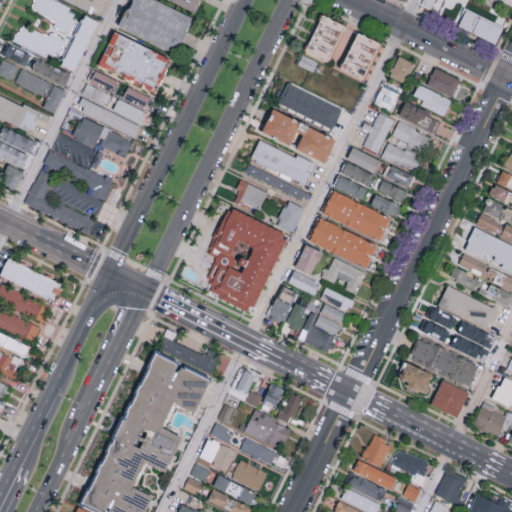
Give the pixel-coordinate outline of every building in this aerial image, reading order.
[(53,26),(69,33),(76,17),(67,12),(70,6),(57,0),(33,0),(30,8),(56,21),(53,26)] [(129,0),(118,27),(175,53),(192,16),(157,0),(129,0)] [(168,0),(195,12),(200,0),(168,0)] [(435,0),(422,0),(422,3),(432,8),(435,0)] [(458,26),(496,43),(503,27),(465,10),(458,26)] [(96,19),(82,14),(63,66),(76,71),(96,19)] [(322,15),(346,27),(328,63),(304,52),(322,15)] [(64,38),(51,32),(50,36),(21,24),(13,41),(55,59),(64,38)] [(168,56),(113,32),(98,64),(155,90),(165,67),(164,67),(168,56)] [(359,33),(340,70),(363,82),(382,45),(359,33)] [(3,55),(25,66),(31,54),(9,44),(3,55)] [(297,64),(313,71),(317,61),(302,54),(297,64)] [(64,85),(70,73),(36,58),(30,70),(64,85)] [(399,58),(414,65),(404,86),(389,78),(391,74),(389,72),(391,68),(393,69),(399,58)] [(0,64),(0,74),(12,80),(19,66),(3,59),(0,64)] [(15,84),(42,94),(47,79),(20,69),(15,84)] [(435,69),(460,81),(451,99),(426,86),(435,69)] [(113,90),(117,79),(94,71),(90,82),(113,90)] [(103,104),(109,94),(86,83),(81,93),(103,104)] [(54,113),(65,90),(53,84),(42,107),(54,113)] [(288,84),(342,111),(332,130),(278,104),(288,84)] [(419,85),(452,102),(443,118),(420,106),(423,101),(413,96),(419,85)] [(122,97),(145,108),(150,96),(127,86),(122,97)] [(383,87),(374,106),(393,115),(402,96),(383,87)] [(0,93),(0,118),(31,133),(37,120),(46,124),(50,116),(0,93)] [(140,125),(81,97),(76,108),(135,137),(140,125)] [(112,111),(142,122),(146,110),(117,99),(112,111)] [(407,102),(399,117),(434,134),(440,122),(430,117),(431,114),(407,102)] [(273,108),(336,140),(324,164),(261,132),(273,108)] [(380,114),(373,127),(365,123),(361,130),(370,134),(363,147),(377,154),(393,121),(380,114)] [(84,119),(104,128),(95,148),(90,146),(89,148),(73,140),(84,119)] [(399,121),(417,130),(416,132),(436,141),(429,157),(407,147),(409,144),(392,136),(399,121)] [(0,140),(32,152),(36,139),(2,127),(0,132),(0,140)] [(108,131),(130,142),(123,157),(117,154),(116,155),(108,152),(109,151),(100,146),(108,131)] [(0,156),(23,167),(29,155),(0,141),(0,156)] [(260,141),(251,159),(305,186),(315,165),(297,156),(295,159),(260,141)] [(389,143),(381,159),(398,167),(399,164),(416,173),(424,158),(406,149),(405,152),(389,143)] [(353,148),(381,161),(375,173),(347,160),(353,148)] [(52,152),(45,165),(88,187),(85,193),(103,202),(113,183),(52,152)] [(346,162),(340,174),(369,188),(374,176),(346,162)] [(16,189),(23,170),(7,164),(0,183),(16,189)] [(248,164),(310,195),(305,204),(243,173),(248,164)] [(414,175),(391,165),(386,178),(409,187),(414,175)] [(511,175),(501,171),(496,183),(511,189),(511,175)] [(41,172),(54,179),(46,195),(94,218),(86,234),(25,204),(41,172)] [(340,176),(334,187),(362,201),(367,190),(340,176)] [(240,179),(269,194),(257,216),(233,204),(239,192),(235,190),(240,179)] [(377,190),(401,202),(406,191),(382,179),(377,190)] [(488,195),(511,206),(511,191),(494,183),(488,195)] [(322,215),(380,240),(390,216),(332,191),(322,215)] [(370,204),(397,216),(401,206),(375,193),(370,204)] [(511,208),(486,200),(482,212),(511,222),(511,208)] [(289,202),(304,210),(291,234),(276,226),(280,219),(278,218),(284,208),(286,209),(289,202)] [(207,250),(226,211),(230,213),(232,208),(284,234),(282,239),(288,242),(255,310),(248,307),(245,311),(220,299),(222,295),(212,290),(214,285),(210,283),(212,280),(205,277),(215,258),(205,253),(207,250)] [(511,225),(505,223),(504,223),(481,213),(476,224),(511,239),(511,225)] [(368,266),(377,242),(318,219),(308,244),(368,266)] [(500,268),(511,272),(511,244),(473,228),(464,251),(483,259),(485,254),(503,261),(500,268)] [(295,267),(311,275),(321,251),(305,244),(295,267)] [(511,289),(511,275),(463,255),(458,267),(511,289)] [(336,277),(347,281),(344,289),(355,293),(365,270),(333,257),(328,269),(324,267),(320,277),(334,282),(336,277)] [(0,273),(0,276),(52,298),(60,281),(6,258),(0,273)] [(511,301),(511,293),(487,282),(454,267),(449,278),(510,307),(511,301)] [(319,281),(293,271),(288,283),(314,294),(319,281)] [(0,284),(0,301),(43,321),(50,306),(1,283),(0,284)] [(296,292),(281,286),(269,317),(285,323),(296,292)] [(354,299),(325,287),(320,298),(349,311),(354,299)] [(449,287),(495,309),(485,330),(439,308),(449,287)] [(301,330),(309,310),(293,303),(285,324),(301,330)] [(320,313),(343,322),(346,312),(324,304),(320,313)] [(0,326),(33,342),(40,327),(0,307),(0,326)] [(450,344),(455,332),(489,348),(494,336),(434,307),(423,331),(450,344)] [(336,337),(312,325),(317,314),(310,311),(298,338),(329,352),(336,337)] [(337,334),(341,323),(318,314),(314,325),(337,334)] [(0,345),(24,357),(29,346),(0,331),(0,345)] [(482,362),(488,350),(456,333),(450,345),(482,362)] [(205,355),(163,336),(157,348),(212,373),(220,354),(208,349),(205,355)] [(470,385),(479,365),(416,339),(408,359),(470,385)] [(0,375),(11,380),(20,358),(0,349),(0,375)] [(210,381),(155,354),(80,505),(93,511),(148,511),(155,498),(134,488),(145,466),(166,477),(185,438),(167,429),(177,409),(193,417),(197,414),(202,417),(206,409),(198,405),(210,381)] [(426,393),(434,375),(403,361),(395,379),(426,393)] [(247,392),(255,374),(245,369),(237,387),(247,392)] [(511,408),(511,382),(501,378),(492,400),(511,408)] [(469,392),(442,379),(430,405),(457,417),(469,392)] [(0,395),(4,397),(9,386),(0,381),(0,395)] [(284,388),(271,383),(262,402),(275,408),(284,388)] [(245,400),(257,406),(262,395),(250,390),(245,400)] [(302,397),(290,392),(279,417),(291,423),(302,397)] [(511,415),(511,413),(506,411),(504,415),(493,410),(495,405),(483,400),(473,426),(502,438),(511,415)] [(236,408),(224,403),(217,418),(229,423),(236,408)] [(243,432),(276,447),(279,440),(285,443),(292,428),(254,410),(243,432)] [(228,441),(233,430),(215,422),(211,433),(228,441)] [(380,466),(391,443),(373,434),(362,457),(380,466)] [(226,471),(236,452),(209,437),(198,456),(226,471)] [(240,448),(271,463),(277,452),(246,437),(240,448)] [(429,462),(398,448),(391,464),(422,478),(429,462)] [(258,490),(267,472),(240,459),(231,477),(258,490)] [(396,477),(357,460),(352,472),(392,488),(396,477)] [(190,474),(205,480),(209,468),(194,463),(190,474)] [(456,503),(467,477),(446,468),(435,494),(456,503)] [(386,490),(353,474),(348,486),(381,502),(386,490)] [(212,487),(251,504),(256,492),(217,475),(212,487)] [(197,493),(201,481),(188,477),(184,488),(197,493)] [(402,494),(415,500),(420,489),(407,483),(402,494)] [(367,511),(377,511),(381,504),(345,488),(340,499),(367,511)] [(511,511),(511,508),(508,507),(511,501),(500,496),(497,503),(477,493),(468,511),(469,511),(511,511)] [(408,511),(409,511),(413,501),(398,497),(395,509),(408,511)] [(229,510),(231,511),(249,511),(252,508),(235,499),(229,510)]
